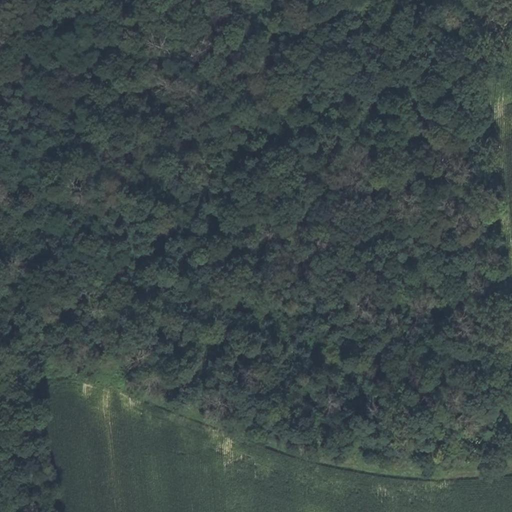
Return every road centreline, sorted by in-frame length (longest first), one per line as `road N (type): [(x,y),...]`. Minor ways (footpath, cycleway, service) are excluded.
road 1 (track): [(511,466),(397,477),(62,375)]
road 2 (track): [(511,4),(492,85),(511,381)]
